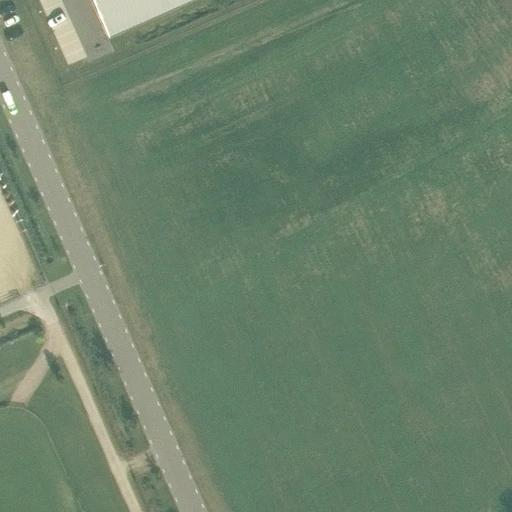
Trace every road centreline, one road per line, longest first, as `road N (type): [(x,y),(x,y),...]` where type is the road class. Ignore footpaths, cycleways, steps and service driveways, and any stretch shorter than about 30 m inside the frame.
road 1 (unclassified): [(0,69),(195,511)]
road 2 (track): [(38,296),(137,511)]
